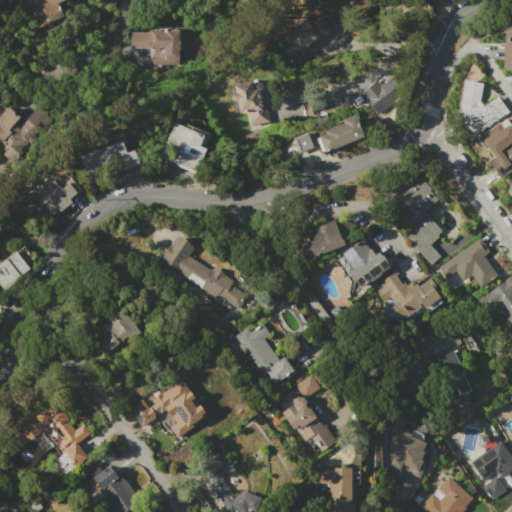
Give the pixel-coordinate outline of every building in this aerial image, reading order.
[(17,0),(62,0),(57,3),(64,19),(33,33),(17,0)] [(341,0),(345,17),(369,11),(366,0),(341,0)] [(286,59),(276,42),(286,36),(285,33),(285,29),(290,26),(295,29),(302,25),(303,27),(321,16),(330,32),(286,59)] [(147,46),(128,46),(128,31),(147,32),(147,30),(181,30),(181,61),(147,60),(147,46)] [(502,31),(511,31),(511,71),(500,71),(502,31)] [(359,91),(392,71),(400,85),(393,89),(398,98),(385,106),(380,97),(367,105),(359,91)] [(260,79),(270,121),(248,126),(246,112),(239,112),(236,101),(234,101),(231,99),(230,96),(233,93),(235,92),(234,85),(260,79)] [(464,80),(482,83),(479,102),(482,107),(497,96),(498,97),(508,111),(472,136),(462,122),(464,121),(457,112),(459,110),(464,80)] [(0,116),(9,107),(33,130),(7,157),(0,150),(0,116)] [(364,136),(322,154),(315,136),(324,132),(323,130),(343,122),(342,119),(355,114),(364,136)] [(173,123),(196,131),(195,134),(199,135),(200,133),(204,134),(199,146),(205,148),(198,169),(161,155),(173,123)] [(511,168),(506,173),(487,148),(485,149),(477,138),(498,123),(502,128),(508,123),(511,128),(511,168)] [(312,147),(308,134),(292,139),(296,152),(312,147)] [(78,156),(122,140),(126,152),(134,150),(139,163),(87,181),(78,156)] [(441,231),(437,234),(439,236),(429,244),(439,255),(430,265),(418,251),(417,253),(414,250),(404,238),(412,231),(405,223),(412,216),(395,197),(421,175),(439,196),(423,210),(441,231)] [(35,196),(53,180),(57,184),(58,183),(62,188),(68,183),(77,192),(69,200),(71,202),(55,217),(35,196)] [(307,257),(305,251),(307,243),(303,229),(334,219),(340,238),(342,238),(344,246),(307,257)] [(235,314),(159,258),(163,252),(162,252),(168,244),(169,245),(176,236),(186,240),(193,248),(188,255),(210,270),(213,265),(233,279),(230,284),(248,297),(235,314)] [(391,268),(359,290),(348,273),(353,269),(341,252),(361,238),(369,249),(370,248),(375,254),(379,251),(391,268)] [(442,264),(477,238),(488,252),(483,255),(497,274),(480,287),(470,274),(461,281),(454,271),(450,274),(442,264)] [(0,286),(0,263),(15,251),(30,269),(4,291),(0,286)] [(440,297),(399,324),(389,309),(393,306),(388,299),(382,303),(375,291),(381,287),(378,282),(397,270),(398,273),(395,275),(401,284),(404,281),(406,285),(414,280),(417,286),(430,278),(436,288),(434,289),(440,297)] [(509,275),(511,279),(511,323),(510,325),(500,310),(498,311),(485,291),(509,275)] [(102,355),(88,339),(118,314),(132,331),(102,355)] [(232,337),(246,327),(249,331),(261,323),(269,334),(263,338),(278,358),(282,355),(292,368),(268,385),(232,337)] [(467,404),(454,406),(452,390),(453,390),(439,356),(455,350),(458,355),(474,391),(466,393),(467,404)] [(336,441),(321,452),(315,445),(312,447),(312,448),(306,440),(302,443),(272,403),(309,375),(317,386),(303,396),(306,400),(305,402),(323,426),(324,425),(336,441)] [(206,416),(183,433),(172,418),(154,431),(141,412),(158,399),(155,396),(178,378),(206,416)] [(15,426),(52,400),(72,430),(82,423),(89,433),(75,443),(85,456),(64,471),(53,454),(66,445),(51,423),(25,441),(15,426)] [(418,477),(424,461),(418,459),(425,441),(396,429),(383,459),(401,466),(400,469),(418,477)] [(470,462),(499,441),(511,458),(511,467),(496,479),(504,489),(491,499),(482,486),(486,483),(470,462)] [(243,491),(260,498),(255,511),(240,505),(237,507),(230,511),(224,511),(208,487),(206,457),(221,456),(223,483),(233,498),(243,491)] [(122,511),(115,511),(90,474),(110,461),(138,502),(122,511)] [(351,510),(319,510),(318,466),(330,465),(331,467),(351,467),(351,510)] [(424,511),(419,507),(447,476),(472,498),(460,511),(424,511)]
